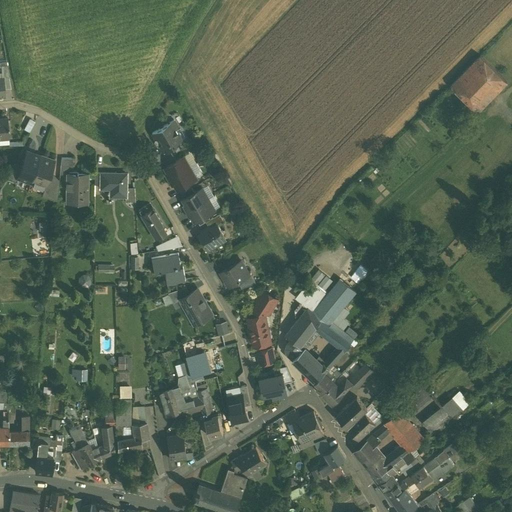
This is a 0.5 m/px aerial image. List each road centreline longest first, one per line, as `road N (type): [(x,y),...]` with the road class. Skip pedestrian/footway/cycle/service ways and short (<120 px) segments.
road 1 (residential): [(0,107),(40,113),(140,164),(239,328),(260,421)]
road 2 (residential): [(260,421),(296,398),(318,403),(384,511)]
road 3 (track): [(218,0),(127,158)]
road 4 (secondary): [(0,482),(48,482),(153,502)]
road 5 (residential): [(153,502),(163,482),(260,421)]
